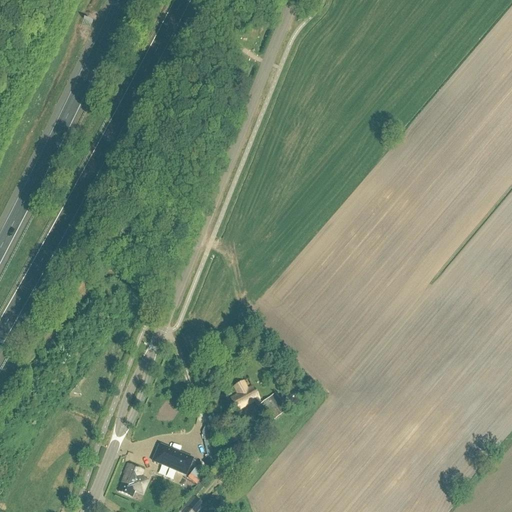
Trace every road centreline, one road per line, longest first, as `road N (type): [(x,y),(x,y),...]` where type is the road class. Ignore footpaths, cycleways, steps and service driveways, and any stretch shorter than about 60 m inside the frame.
road 1 (secondary): [(148,361),(292,0)]
road 2 (motorway): [(0,335),(182,0)]
road 3 (motorway): [(122,0),(0,249)]
